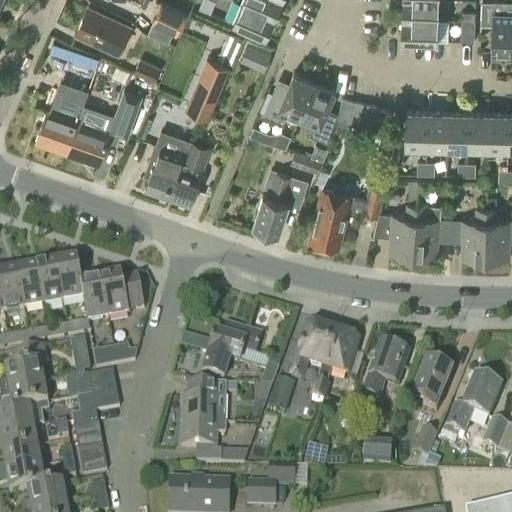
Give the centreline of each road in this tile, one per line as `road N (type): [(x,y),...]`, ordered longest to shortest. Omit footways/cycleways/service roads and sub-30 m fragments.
road 1 (residential): [(511,296),(415,296),(287,276),(191,243)]
road 2 (residential): [(131,511),(124,476),(191,243)]
road 3 (residential): [(511,82),(370,72),(355,58),(350,0)]
road 4 (residential): [(191,243),(0,175)]
